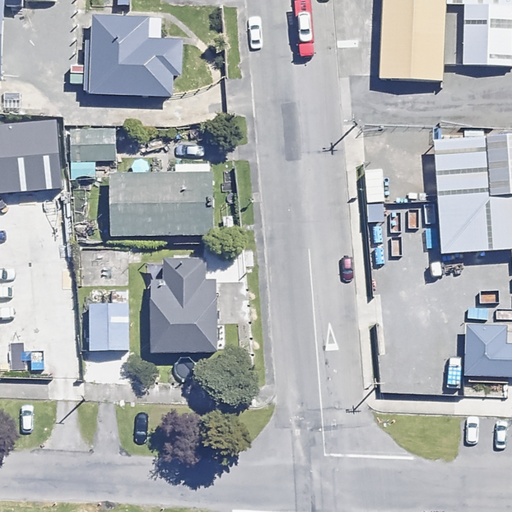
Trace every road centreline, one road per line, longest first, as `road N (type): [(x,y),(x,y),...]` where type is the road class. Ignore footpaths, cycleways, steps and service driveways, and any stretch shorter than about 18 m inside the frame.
road 1 (residential): [(323,487),(285,0)]
road 2 (residential): [(323,487),(0,476)]
road 3 (residential): [(511,494),(323,487)]
